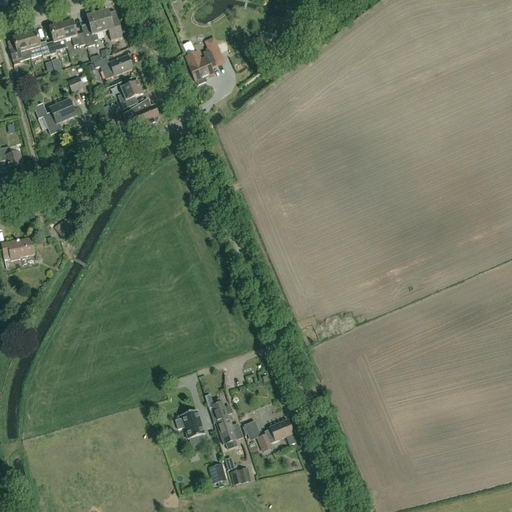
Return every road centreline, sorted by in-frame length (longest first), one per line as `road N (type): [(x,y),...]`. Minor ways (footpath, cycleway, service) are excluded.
road 1 (unclassified): [(349,511),(184,120)]
road 2 (unclassified): [(0,205),(83,179),(184,120)]
road 3 (unclassified): [(184,120),(134,0)]
